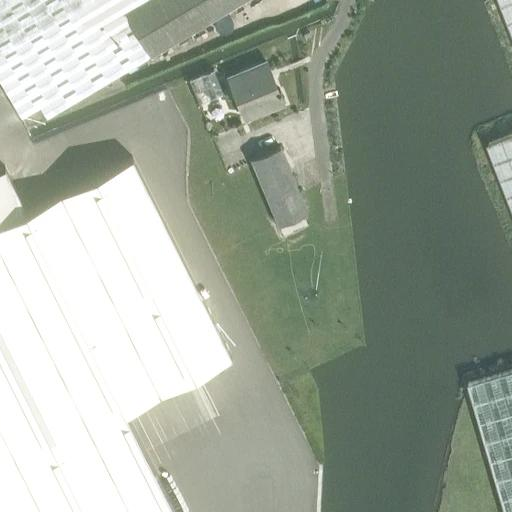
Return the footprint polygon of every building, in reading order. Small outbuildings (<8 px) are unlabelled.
[(0,0),(0,83),(19,116),(37,104),(44,116),(148,55),(149,56),(124,11),(141,0),(0,0)] [(243,0),(141,0),(124,11),(149,56),(243,0)] [(511,0),(501,0),(511,28),(511,126),(485,137),(511,207),(511,0)] [(279,93),(282,92),(279,87),(277,88),(273,77),(270,78),(267,69),(269,68),(266,60),(227,76),(245,118),(283,102),(279,93)] [(189,79),(198,102),(199,102),(222,93),(213,69),(189,79)] [(280,145),(247,158),(274,226),(303,215),(307,213),(280,145)] [(0,511),(176,511),(125,408),(231,355),(132,156),(26,209),(5,165),(0,167),(0,511)] [(511,511),(511,363),(470,376),(508,511),(511,511)]
